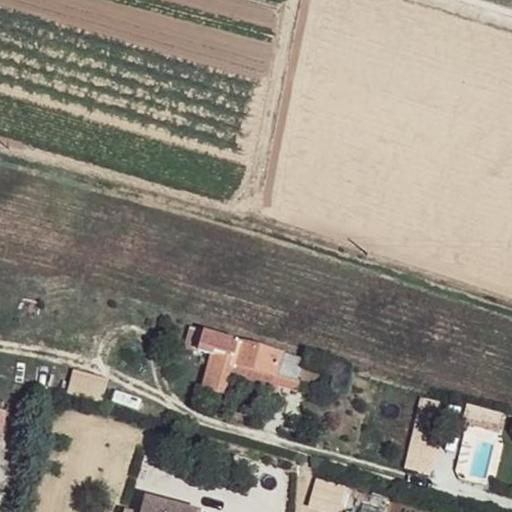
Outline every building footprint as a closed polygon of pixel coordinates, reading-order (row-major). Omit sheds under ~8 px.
[(306,359),(205,329),(199,349),(213,355),(205,385),(225,392),(229,377),(272,389),(277,375),(299,381),(306,359)] [(321,363),(306,359),(299,381),(314,386),(321,363)] [(72,370),(66,395),(102,403),(108,379),(72,370)] [(297,390),(299,381),(277,375),(272,389),(278,392),(281,385),(297,390)] [(463,424),(501,433),(505,414),(467,406),(463,424)] [(313,479),(307,510),(319,511),(339,511),(345,485),(313,479)] [(140,511),(124,508),(123,511),(199,511),(200,511),(146,498),(142,511),(140,511)]
